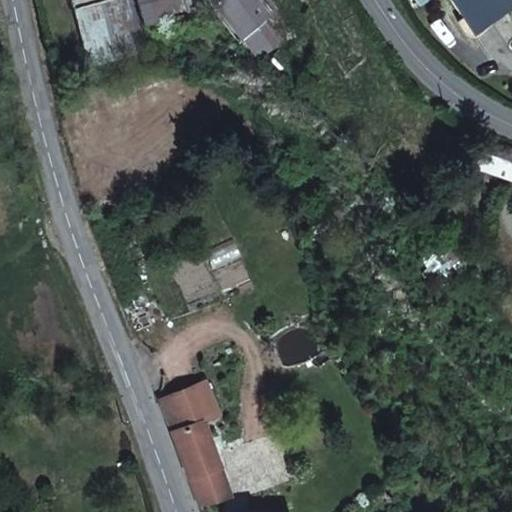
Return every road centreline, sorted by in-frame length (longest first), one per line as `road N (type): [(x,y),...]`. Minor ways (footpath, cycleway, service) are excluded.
road 1 (tertiary): [(12,0),(60,201),(175,511)]
road 2 (tertiary): [(375,0),(448,86),(511,124)]
